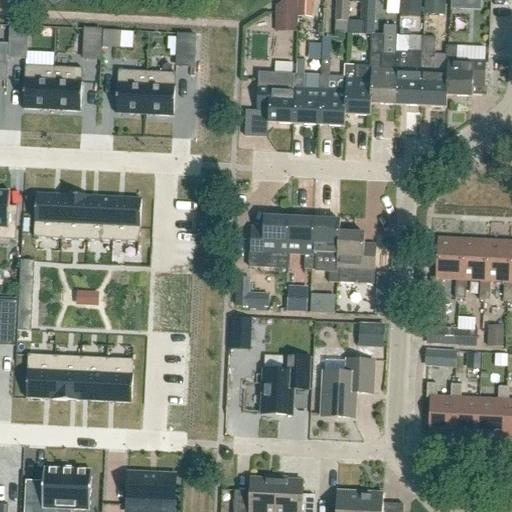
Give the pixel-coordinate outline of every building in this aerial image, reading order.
[(310,18),(311,0),(297,0),(297,18),(310,18)] [(335,0),(334,23),(347,23),(347,0),(335,0)] [(373,24),(373,0),(360,0),(359,23),(373,24)] [(452,0),(452,9),(464,9),(479,10),(479,0),(452,0)] [(296,33),(296,9),(275,8),(274,32),(296,33)] [(11,28),(9,59),(26,60),(28,28),(11,28)] [(85,31),(84,60),(99,61),(101,32),(85,31)] [(104,32),(103,48),(119,49),(120,33),(104,32)] [(370,105),(371,106),(395,107),(397,71),(395,72),(396,55),(395,55),(383,55),(384,36),(371,35),(370,68),(370,72),(372,72),(371,83),(370,105)] [(179,36),(178,68),(194,69),(195,37),(179,36)] [(395,72),(397,71),(395,107),(420,108),(422,73),(420,73),(421,53),(420,53),(408,53),(408,37),(396,37),(395,55),(396,55),(395,72)] [(447,109),(447,102),(447,97),(446,97),(448,74),(447,74),(431,73),(432,59),(433,38),(421,38),(420,53),(421,53),(420,73),(422,73),(420,108),(447,109)] [(448,63),(448,69),(447,74),(448,74),(446,97),(447,97),(472,99),(472,96),(486,97),(487,88),(485,88),(486,63),(484,63),(456,62),(457,48),(447,47),(446,63),(448,63)] [(456,62),(484,63),(485,49),(457,48),(456,62)] [(344,129),(345,119),(345,117),(344,117),(346,93),(328,92),(329,78),(330,59),(321,59),(320,77),(318,77),(318,92),(320,92),(319,128),(344,129)] [(295,90),(293,127),(319,128),(320,92),(318,92),(303,91),(305,61),(297,61),(297,76),(293,76),(293,83),(293,90),(295,90)] [(370,72),(370,68),(345,67),(344,82),(346,82),(346,93),(344,117),(345,117),(370,118),(371,106),(370,105),(371,83),(372,72),(370,72)] [(25,68),(23,111),(51,112),(53,69),(25,68)] [(53,69),(51,112),(80,113),(82,70),(53,69)] [(117,72),(115,115),(144,117),(146,73),(117,72)] [(146,73),(144,117),(173,118),(175,75),(146,73)] [(293,83),(293,76),(258,74),(256,114),(268,115),(268,125),(293,127),(295,90),(293,90),(293,83)] [(0,241),(16,242),(17,208),(9,208),(10,193),(9,193),(9,194),(0,193),(0,241)] [(63,197),(62,197),(36,196),(34,239),(61,240),(63,197)] [(89,199),(90,199),(90,198),(62,196),(62,197),(63,197),(61,240),(87,241),(89,199)] [(87,241),(113,243),(115,200),(90,199),(89,199),(87,241)] [(142,201),(115,200),(113,243),(139,244),(142,201)] [(290,263),(290,256),(288,256),(289,220),(264,219),(263,230),(251,229),(250,254),(249,269),(279,270),(286,270),(289,271),(290,263)] [(289,220),(288,256),(290,256),(305,257),(304,271),(312,271),(315,271),(315,264),(315,257),(312,257),(314,221),(289,220)] [(337,270),(337,269),(337,264),(337,258),(338,258),(338,235),(340,235),(340,223),(314,221),(312,257),(315,257),(315,264),(315,271),(329,272),(328,284),(339,285),(339,278),(340,271),(337,270)] [(337,269),(337,270),(340,271),(339,278),(339,285),(354,286),(366,286),(375,287),(375,272),(376,247),(365,247),(365,236),(340,235),(338,235),(338,258),(337,258),(337,264),(337,269)] [(462,282),(464,241),(439,240),(437,279),(432,279),(431,299),(442,300),(443,282),(456,282),(462,282)] [(485,284),(487,243),(464,241),(462,282),(456,282),(455,300),(465,301),(466,283),(480,283),(485,284)] [(509,285),(511,244),(487,243),(485,284),(480,283),(479,301),(489,302),(490,284),(504,285),(509,285)] [(509,285),(504,285),(503,303),(511,303),(511,243),(511,244),(509,285)] [(21,262),(20,271),(34,272),(34,263),(21,262)] [(20,271),(20,280),(33,280),(34,272),(20,271)] [(378,296),(390,296),(391,276),(379,276),(378,296)] [(20,280),(19,288),(33,289),(33,280),(20,280)] [(249,296),(250,282),(236,281),(235,308),(268,309),(268,297),(249,296)] [(19,288),(19,297),(33,298),(33,289),(19,288)] [(288,314),(308,315),(309,290),(289,289),(288,314)] [(19,297),(18,306),(32,307),(33,298),(19,297)] [(335,299),(323,298),(322,314),(335,315),(335,299)] [(0,302),(0,323),(16,324),(17,303),(0,302)] [(18,306),(18,315),(32,316),(32,307),(18,306)] [(18,315),(17,324),(31,324),(32,316),(18,315)] [(250,352),(251,321),(231,320),(230,351),(250,352)] [(17,324),(17,333),(31,333),(31,324),(17,324)] [(383,350),(384,326),(358,324),(357,349),(383,350)] [(489,328),(489,349),(504,349),(505,328),(489,328)] [(426,330),(425,347),(457,348),(457,331),(426,330)] [(475,349),(475,332),(457,331),(457,348),(475,349)] [(454,369),(455,352),(425,351),(424,368),(454,369)] [(469,356),(468,364),(481,365),(482,356),(469,356)] [(498,356),(497,369),(509,369),(510,357),(498,356)] [(53,401),(55,358),(28,357),(26,400),(52,401),(53,401)] [(53,401),(52,401),(52,402),(80,403),(80,402),(79,402),(81,359),(55,358),(53,401)] [(308,391),(309,359),(285,358),(284,372),(264,371),(262,415),(292,417),(293,390),(308,391)] [(105,404),(107,361),(81,359),(79,402),(80,402),(105,404)] [(107,361),(105,404),(132,405),(134,362),(107,361)] [(372,395),(373,363),(347,362),(346,375),(324,374),(322,418),(354,420),(355,394),(372,395)] [(455,400),(450,400),(437,399),(437,386),(427,385),(426,400),(431,400),(429,436),(454,437),(455,400)] [(478,438),(479,401),(460,400),(461,387),(451,386),(450,400),(455,400),(454,437),(478,438)] [(503,402),(508,402),(508,389),(498,388),(498,402),(479,401),(478,438),(501,439),(503,402)] [(503,402),(501,439),(511,439),(511,402),(508,402),(503,402)] [(90,511),(92,473),(44,471),(43,485),(27,484),(26,511),(43,511),(44,511),(75,511),(90,511)] [(128,474),(127,502),(126,511),(147,511),(148,502),(175,504),(176,476),(128,474)] [(275,511),(277,481),(251,480),(250,493),(235,492),(233,511),(275,511)] [(275,511),(313,511),(315,497),(302,496),(303,483),(277,481),(275,511)] [(329,510),(329,511),(359,511),(360,493),(337,492),(336,511),(329,510)] [(359,511),(382,511),(383,494),(360,493),(359,511)]
